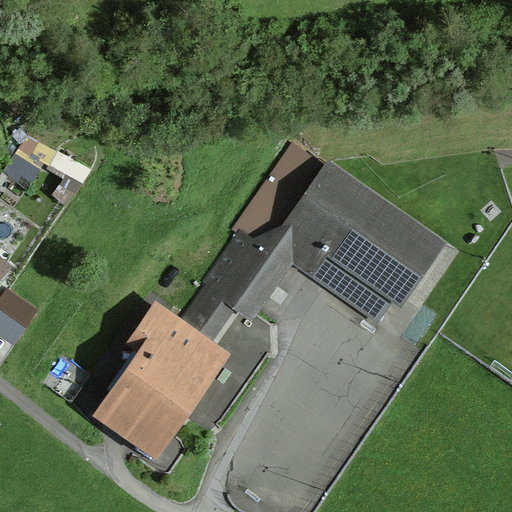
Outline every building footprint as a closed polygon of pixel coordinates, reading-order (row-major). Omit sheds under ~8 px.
[(40,142),(34,153),(46,159),(51,149),(40,142)] [(395,292),(399,295),(435,243),(292,143),(232,229),(239,234),(205,282),(208,284),(178,327),(155,311),(135,339),(150,349),(107,410),(152,442),(214,352),(204,345),(235,302),(250,313),(278,274),(276,272),(291,251),(313,266),(308,272),(376,319),(395,292)] [(65,155),(59,167),(81,181),(90,169),(65,155)] [(0,329),(12,338),(32,309),(6,291),(0,300),(0,329)] [(62,355),(43,381),(70,400),(89,374),(62,355)]
